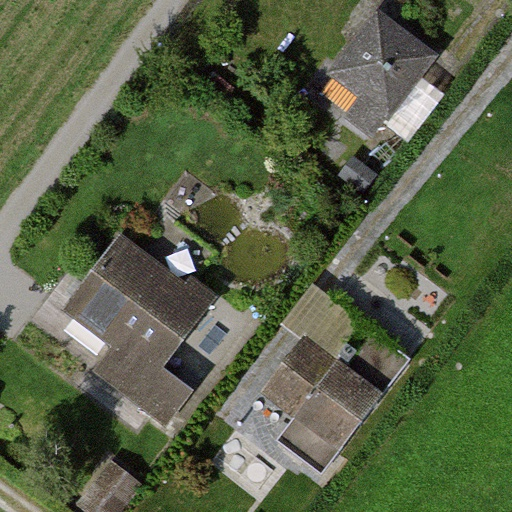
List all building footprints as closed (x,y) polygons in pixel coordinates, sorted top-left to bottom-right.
[(456,49),(387,0),(385,0),(324,85),(394,136),(456,49)] [(214,302),(122,232),(63,308),(112,345),(94,368),(168,425),(195,390),(164,367),(214,302)] [(265,387),(298,414),(344,357),(311,330),(265,387)] [(317,421),(350,449),(398,393),(365,365),(317,421)] [(118,454),(83,498),(99,511),(127,511),(152,482),(118,454)] [(232,511),(216,501),(208,511),(232,511)]
